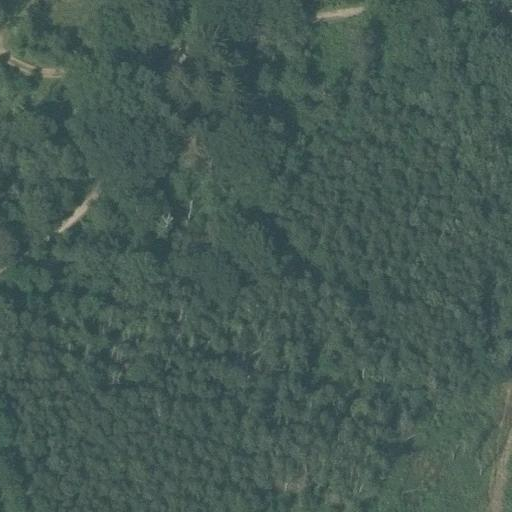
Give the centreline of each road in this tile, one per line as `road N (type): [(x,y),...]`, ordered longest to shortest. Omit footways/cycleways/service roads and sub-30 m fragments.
road 1 (track): [(511,14),(436,4),(310,21),(187,51),(140,111),(98,196),(60,235),(0,272)]
road 2 (track): [(172,74),(130,63),(61,76),(0,56)]
